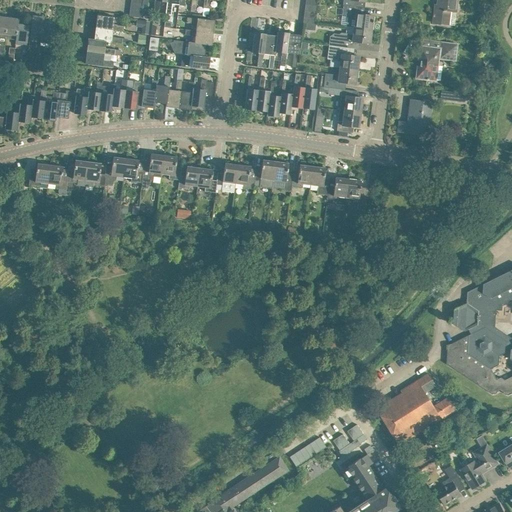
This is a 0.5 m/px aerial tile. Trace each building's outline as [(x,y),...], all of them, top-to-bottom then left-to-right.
[(154,12),(154,0),(142,0),(142,5),(142,7),(147,7),(148,0),(154,0),(153,11),(154,12)] [(167,7),(167,0),(154,0),(154,12),(159,12),(160,2),(166,2),(166,7),(167,7)] [(179,5),(180,0),(167,0),(167,7),(166,7),(165,14),(170,15),(172,5),(179,6),(179,5)] [(203,9),(204,0),(191,0),(191,7),(196,8),(197,0),(203,0),(203,9)] [(457,0),(437,0),(437,6),(438,6),(438,9),(435,9),(433,23),(448,25),(449,11),(455,12),(457,0)] [(343,6),(342,17),(348,18),(347,21),(346,27),(355,29),(371,31),(372,23),(373,23),(373,20),(373,16),(359,14),(359,7),(357,7),(343,6)] [(141,18),(141,11),(130,9),(129,16),(141,18)] [(40,43),(44,17),(32,16),(30,37),(40,38),(40,43)] [(97,16),(96,28),(112,30),(123,31),(124,26),(113,25),(114,18),(97,16)] [(52,44),(54,24),(43,22),(44,17),(40,43),(40,46),(46,46),(46,43),(52,44)] [(213,34),(214,21),(187,17),(186,24),(197,25),(196,32),(213,34)] [(15,45),(19,19),(7,18),(5,39),(15,40),(14,45),(15,45)] [(26,46),(29,26),(18,24),(19,19),(15,45),(26,46)] [(94,40),(105,41),(121,43),(122,38),(111,37),(112,30),(96,28),(94,40)] [(370,44),(371,31),(355,29),(354,36),(345,35),(345,37),(333,35),(330,38),(329,46),(338,48),(345,48),(354,49),(355,42),(370,44)] [(211,46),(213,34),(196,32),(185,30),(184,35),(195,37),(194,44),(205,45),(211,46)] [(286,54),(289,34),(277,32),(277,33),(274,56),(275,56),(275,52),(282,53),(280,66),(284,67),(286,54)] [(263,55),(265,35),(254,33),(251,52),(259,53),(257,67),(261,67),(263,55)] [(274,56),(277,33),(277,36),(265,35),(263,55),(270,55),(268,68),(272,69),(274,56)] [(298,56),(299,45),(300,35),(289,34),(286,54),(293,55),(291,68),(295,68),(297,56),(298,56)] [(139,35),(138,44),(146,45),(147,36),(139,35)] [(88,39),(87,52),(104,54),(111,55),(114,55),(119,56),(120,51),(114,50),(104,49),(105,41),(94,40),(88,39)] [(204,56),(205,45),(194,44),(174,41),(173,42),(170,43),(174,53),(183,55),(187,55),(204,56)] [(436,81),(438,59),(455,61),(457,45),(430,41),(429,48),(420,47),(419,55),(421,55),(419,71),(417,70),(416,78),(436,81)] [(357,71),(359,57),(344,55),(345,48),(338,48),(329,46),(328,58),(334,59),(333,61),(341,62),(340,69),(357,71)] [(87,52),(85,64),(95,65),(112,67),(113,62),(103,61),(104,54),(87,52)] [(208,70),(210,57),(204,56),(187,55),(183,55),(181,66),(208,70)] [(355,84),(357,71),(340,69),(339,76),(331,75),(331,77),(325,77),(324,88),(329,89),(342,90),(342,89),(340,89),(341,82),(355,84)] [(290,114),(295,75),(293,88),(292,95),(285,94),(287,81),(283,81),(279,113),(290,114)] [(302,108),(305,89),(298,88),(300,75),(295,75),(290,114),(291,106),(302,108)] [(256,110),(258,91),(252,91),(253,77),(249,76),(247,89),(244,109),(256,110)] [(314,109),(316,90),(309,89),(311,76),(306,76),(305,89),(302,108),(314,109)] [(168,91),(170,77),(164,77),(163,87),(156,86),(155,102),(166,104),(168,91)] [(267,115),(270,93),(263,92),(265,79),(260,78),(258,91),(256,110),(267,111),(267,115)] [(211,98),(213,83),(206,82),(207,80),(201,79),(199,90),(193,89),(194,83),(193,83),(190,110),(191,110),(191,106),(203,107),(205,97),(211,98)] [(124,108),(126,92),(127,81),(121,80),(121,88),(114,87),(112,106),(124,108)] [(126,92),(124,108),(136,109),(137,99),(139,83),(134,82),(127,81),(126,88),(126,92)] [(155,102),(156,86),(157,82),(152,81),(150,91),(143,91),(141,107),(154,108),(155,102)] [(178,108),(180,92),(181,82),(176,81),(175,91),(168,91),(166,104),(166,107),(178,108)] [(279,113),(283,81),(281,94),(280,98),(274,97),(275,84),(271,83),(270,93),(267,115),(278,117),(279,113)] [(99,110),(102,86),(102,84),(97,83),(95,94),(89,93),(87,109),(99,110)] [(190,110),(193,83),(188,83),(187,93),(180,92),(178,108),(190,110)] [(112,106),(114,87),(114,85),(109,85),(109,87),(102,86),(99,110),(111,112),(112,106)] [(86,115),(87,109),(89,93),(89,87),(84,87),(84,90),(76,89),(73,113),(86,115)] [(342,90),(339,111),(344,111),(361,113),(363,98),(357,97),(358,91),(342,89),(342,90)] [(42,118),(45,91),(41,90),(40,101),(33,100),(31,117),(42,118)] [(54,122),(57,93),(53,92),(52,103),(45,102),(46,91),(45,91),(42,118),(48,119),(48,121),(54,122)] [(68,119),(71,91),(66,91),(64,101),(58,100),(59,93),(57,93),(54,122),(55,122),(55,117),(68,119)] [(441,91),(440,100),(448,101),(449,92),(441,91)] [(457,93),(456,102),(464,103),(465,94),(457,93)] [(31,117),(33,100),(33,96),(28,95),(27,106),(20,105),(20,103),(19,103),(16,130),(17,130),(18,121),(30,123),(31,117)] [(428,127),(432,100),(422,99),(422,101),(410,99),(406,134),(418,135),(419,125),(428,127)] [(16,130),(19,103),(15,102),(13,113),(7,112),(7,107),(6,107),(3,135),(4,135),(5,129),(16,130)] [(359,128),(361,113),(344,111),(342,122),(338,121),(336,131),(352,133),(353,127),(359,128)] [(142,184),(141,188),(147,188),(153,178),(161,179),(161,175),(164,155),(151,154),(149,164),(144,163),(143,172),(143,176),(142,184)] [(181,168),(175,167),(177,157),(164,155),(161,175),(169,176),(168,180),(179,181),(179,177),(180,176),(181,168)] [(123,178),(126,159),(126,158),(113,157),(112,167),(106,167),(105,174),(105,175),(105,180),(115,181),(116,177),(123,178)] [(126,159),(123,178),(131,179),(130,182),(142,184),(143,176),(143,172),(138,171),(139,160),(126,158),(126,159)] [(67,178),(67,182),(77,184),(77,185),(85,186),(85,182),(87,162),(88,162),(75,160),(74,171),(68,170),(67,178)] [(272,189),(276,162),(263,160),(261,170),(255,169),(254,177),(255,178),(253,187),(272,189)] [(85,182),(85,186),(92,187),(93,186),(104,187),(105,180),(105,175),(105,174),(100,174),(101,163),(88,162),(87,162),(85,182)] [(290,192),(291,187),(292,174),(287,174),(288,163),(276,162),(272,189),(290,192)] [(48,185),(50,165),(37,163),(36,174),(30,173),(29,186),(40,187),(40,184),(48,185)] [(217,181),(215,190),(234,192),(235,184),(237,165),(225,163),(223,174),(217,173),(216,181),(217,181)] [(67,178),(62,177),(63,167),(50,165),(48,185),(55,186),(55,189),(66,190),(67,182),(67,178)] [(255,178),(254,177),(249,177),(251,166),(237,165),(235,184),(242,185),(241,189),(253,190),(253,187),(255,178)] [(310,186),(312,166),(299,165),(298,175),(292,174),(291,187),(302,189),(302,185),(310,186)] [(197,188),(199,168),(187,166),(185,177),(180,176),(179,177),(179,181),(178,189),(189,190),(189,187),(197,188)] [(312,166),(310,186),(317,187),(317,190),(316,194),(327,196),(328,187),(329,187),(330,179),(324,178),(325,168),(312,166)] [(199,168),(197,188),(204,189),(204,192),(215,193),(215,190),(216,186),(217,181),(216,181),(211,180),(213,170),(199,168)] [(346,199),(348,179),(335,177),(334,188),(329,187),(328,187),(327,196),(326,200),(337,201),(336,204),(345,205),(346,199)] [(363,197),(363,191),(360,191),(361,181),(348,179),(346,199),(353,199),(352,203),(358,204),(357,209),(365,210),(366,198),(363,197)] [(120,208),(119,213),(127,214),(128,206),(120,205),(120,208)] [(288,227),(286,234),(294,236),(295,229),(288,227)] [(511,270),(468,292),(467,304),(455,310),(454,323),(465,331),(471,329),(473,333),(448,346),(447,364),(493,394),(494,394),(495,394),(497,393),(497,392),(501,390),(504,393),(503,393),(506,395),(507,394),(508,395),(511,393),(511,270)] [(369,374),(358,381),(365,391),(375,385),(369,374)] [(398,445),(455,409),(448,397),(433,407),(425,393),(436,386),(428,374),(400,391),(402,393),(386,403),(380,393),(369,399),(398,445)] [(321,450),(326,447),(319,437),(314,440),(321,450)] [(348,445),(351,451),(361,445),(360,444),(357,439),(353,441),(349,444),(348,445)] [(316,454),(321,450),(314,440),(309,444),(316,454)] [(311,457),(316,454),(309,444),(304,447),(311,457)] [(482,474),(494,466),(499,463),(494,455),(488,444),(474,452),(478,459),(461,469),(467,481),(473,489),(486,481),(482,474)] [(339,451),(338,451),(342,457),(351,451),(348,445),(344,447),(339,451)] [(511,445),(500,453),(503,459),(509,467),(511,465),(511,445)] [(306,460),(311,457),(304,447),(299,450),(306,460)] [(301,464),(306,460),(299,450),(294,454),(301,464)] [(296,467),(301,464),(294,454),(289,457),(296,467)] [(362,496),(365,501),(384,488),(382,484),(379,485),(367,467),(373,463),(367,454),(359,460),(358,459),(348,466),(349,466),(341,472),(347,480),(352,477),(364,495),(362,496)] [(233,511),(230,507),(267,483),(268,485),(274,481),(273,479),(286,470),(279,458),(196,511),(233,511)] [(458,491),(464,487),(459,478),(452,465),(445,469),(450,478),(443,482),(445,486),(437,491),(440,496),(439,497),(441,501),(442,501),(445,505),(461,496),(458,491)] [(391,511),(398,508),(384,488),(365,501),(347,511),(343,511),(339,506),(329,511),(391,511)] [(504,511),(499,503),(491,508),(492,509),(486,511),(504,511)]
